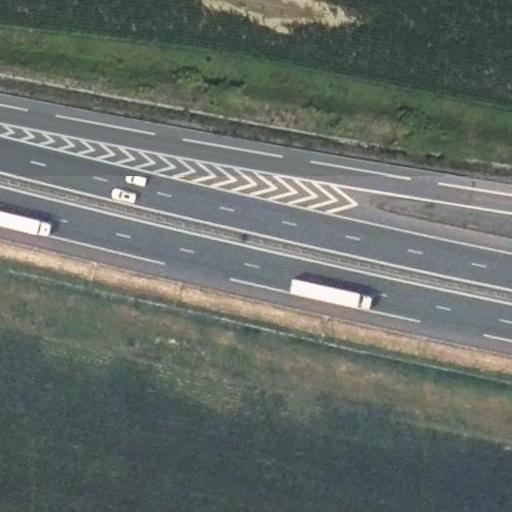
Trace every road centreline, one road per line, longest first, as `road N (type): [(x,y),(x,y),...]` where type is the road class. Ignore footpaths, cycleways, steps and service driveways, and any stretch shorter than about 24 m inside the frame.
road 1 (motorway): [(511,271),(0,149)]
road 2 (motorway): [(0,205),(511,322)]
road 3 (motorway): [(511,202),(0,117)]
